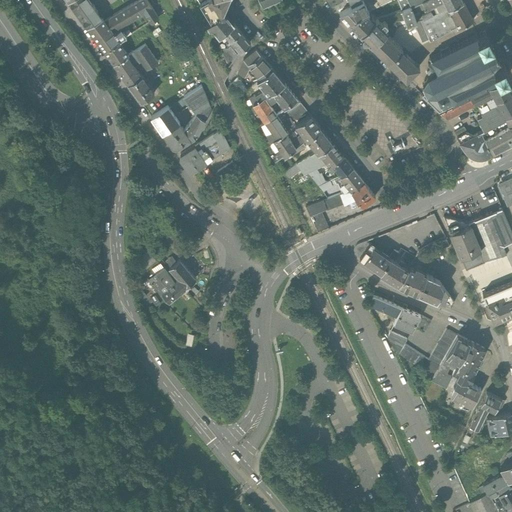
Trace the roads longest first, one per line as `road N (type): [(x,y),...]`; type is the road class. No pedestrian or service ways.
road 1 (residential): [(260,39),(389,193),(455,164)]
road 2 (residential): [(455,164),(439,128),(316,0)]
road 3 (primary): [(125,320),(113,287),(107,116)]
road 4 (residential): [(168,160),(54,0)]
road 5 (residential): [(334,241),(358,271),(498,331)]
road 6 (primary): [(125,320),(145,359),(220,448)]
road 7 (residential): [(168,160),(198,137),(244,53),(260,39)]
road 8 (secondary): [(0,28),(56,112),(107,116)]
road 9 (tertiary): [(468,181),(334,241)]
road 10 (primary): [(29,0),(107,116)]
